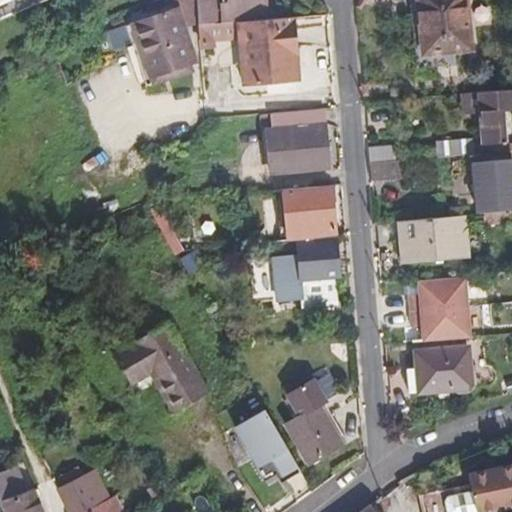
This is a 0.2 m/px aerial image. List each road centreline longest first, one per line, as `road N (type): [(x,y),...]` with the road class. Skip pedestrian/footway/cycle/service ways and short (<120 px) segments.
road 1 (residential): [(333,0),(374,475)]
road 2 (residential): [(374,475),(511,417)]
